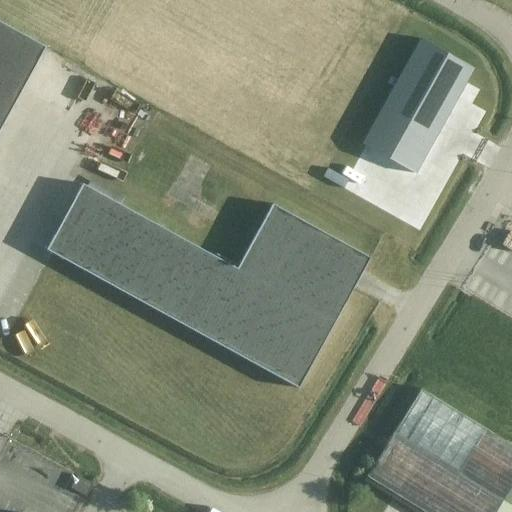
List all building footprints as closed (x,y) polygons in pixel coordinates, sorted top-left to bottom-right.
[(69,0),(94,14),(102,0),(69,0)] [(201,17),(169,0),(141,0),(129,23),(181,52),(201,17)] [(209,0),(169,0),(201,17),(209,0)] [(383,26),(335,0),(328,0),(311,32),(363,61),(383,26)] [(0,21),(0,129),(45,47),(0,21)] [(181,52),(129,23),(109,58),(162,87),(181,52)] [(363,61),(311,32),(291,67),(344,96),(363,61)] [(422,38),(363,143),(415,172),(474,68),(422,38)] [(344,96),(291,67),(272,102),(324,131),(344,96)] [(324,131),(272,102),(252,136),(305,165),(324,131)] [(196,192),(212,164),(196,155),(180,183),(196,192)] [(272,204),(236,268),(82,184),(46,250),(298,388),(370,258),(272,204)] [(511,511),(511,445),(421,389),(366,476),(423,511),(511,511)] [(70,488),(86,496),(92,484),(77,475),(70,488)]
